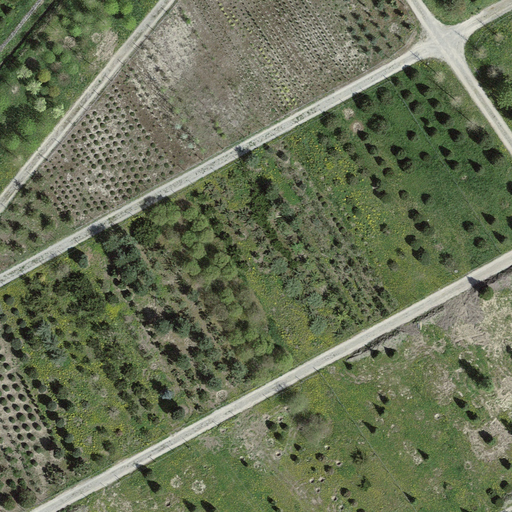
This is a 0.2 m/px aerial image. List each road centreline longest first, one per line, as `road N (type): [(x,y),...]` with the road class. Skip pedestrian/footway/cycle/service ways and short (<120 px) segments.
road 1 (track): [(0,280),(511,12)]
road 2 (track): [(76,511),(511,243)]
road 3 (track): [(0,206),(168,0)]
road 4 (track): [(411,0),(511,150)]
